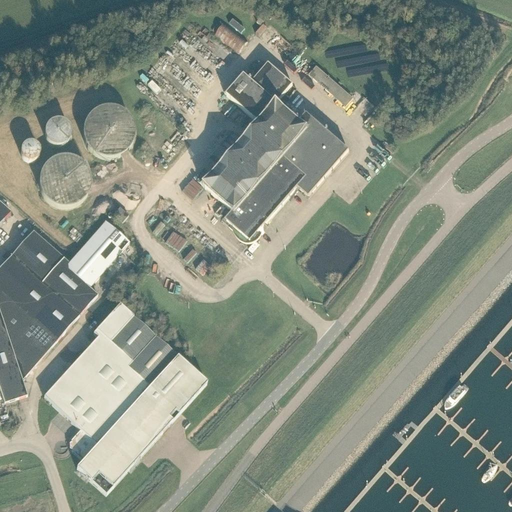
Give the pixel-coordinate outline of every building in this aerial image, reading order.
[(223,26),(215,38),(239,56),(247,44),(223,26)] [(214,178),(204,189),(233,215),(225,224),(250,245),(297,191),(309,200),(349,154),(306,117),(299,126),(276,106),(293,87),(268,66),(252,85),(244,78),(235,87),(233,85),(225,95),(227,97),(226,98),(259,126),(218,173),(213,169),(209,174),(214,178)] [(316,69),(309,77),(346,110),(353,101),(316,69)] [(83,130),(83,136),(83,142),(85,147),(88,152),(92,156),(97,159),(103,161),(108,162),(114,161),(120,160),(124,157),(129,152),(132,148),(134,142),(134,136),(134,131),(132,125),(129,120),(125,116),(120,113),(114,111),(109,110),(103,111),(97,113),(92,116),(88,120),(85,125),(83,130)] [(45,131),(44,135),(44,139),(46,142),(48,145),(51,148),(54,149),(58,149),(62,149),(65,147),(68,144),(70,141),(71,137),(70,134),(69,130),(67,127),(64,125),(61,123),(57,123),(53,124),(50,125),(47,128),(45,131)] [(20,152),(20,155),(20,158),(21,161),(23,163),(26,164),(29,165),(32,165),(35,164),(37,162),(39,160),(40,157),(40,154),(39,151),(37,149),(35,147),(32,145),(29,145),(26,146),(24,147),(22,149),(20,152)] [(39,180),(39,185),(39,190),(40,194),(42,199),(45,202),(48,206),(52,209),(57,210),(61,211),(66,212),(71,211),(75,209),(79,207),(83,204),(86,200),(88,196),(90,192),(91,187),(90,182),(89,177),(87,173),(84,169),(81,166),(77,163),(73,161),(68,160),(63,160),(58,161),(54,162),(50,165),(46,168),(43,171),(41,176),(39,180)] [(0,205),(0,226),(11,215),(0,205)] [(119,211),(113,218),(122,226),(128,219),(119,211)] [(74,278),(89,291),(129,246),(105,225),(69,266),(65,270),(74,278)] [(33,235),(11,259),(42,286),(64,262),(33,235)] [(11,259),(0,271),(0,314),(9,344),(11,349),(20,340),(35,323),(57,298),(42,286),(11,259)] [(64,262),(42,286),(57,298),(74,278),(65,270),(69,266),(64,262)] [(74,278),(57,298),(80,318),(97,298),(89,291),(74,278)] [(57,298),(35,323),(36,323),(58,343),(80,318),(57,298)] [(207,386),(120,307),(93,336),(98,341),(44,400),(80,433),(71,443),(72,453),(83,464),(76,471),(106,498),(207,386)] [(0,346),(9,344),(0,314),(0,346)] [(35,323),(20,340),(42,360),(58,343),(36,323),(35,323)] [(20,340),(11,349),(22,383),(42,360),(20,340)] [(9,344),(0,346),(0,392),(5,406),(27,399),(22,383),(11,349),(9,344)]
